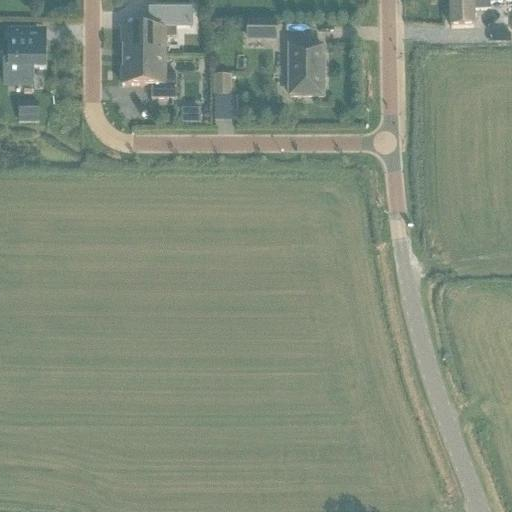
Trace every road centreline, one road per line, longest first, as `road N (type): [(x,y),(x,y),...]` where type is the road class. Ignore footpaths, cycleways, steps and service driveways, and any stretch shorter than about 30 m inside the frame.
road 1 (residential): [(92,0),(91,106),(114,141),(392,144)]
road 2 (tertiary): [(479,511),(420,343),(392,144)]
road 3 (tertiary): [(392,144),(389,0)]
